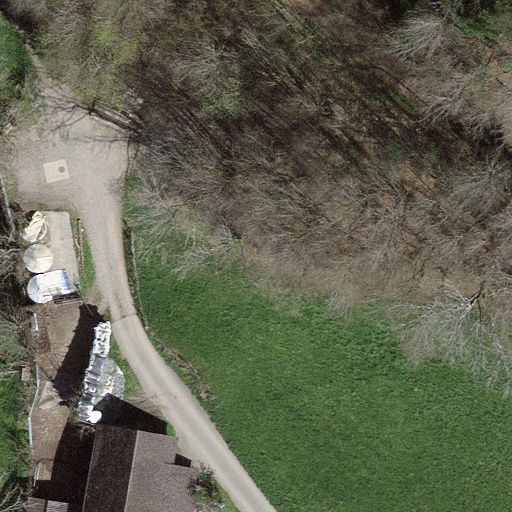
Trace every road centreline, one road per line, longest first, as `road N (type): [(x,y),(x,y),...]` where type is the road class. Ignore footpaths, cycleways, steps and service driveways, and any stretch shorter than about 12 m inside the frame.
road 1 (track): [(115,207),(205,258),(328,288),(511,311)]
road 2 (unclassified): [(259,511),(164,387),(118,291),(114,171)]
road 3 (track): [(293,0),(446,128),(511,149)]
road 4 (track): [(114,171),(12,0)]
